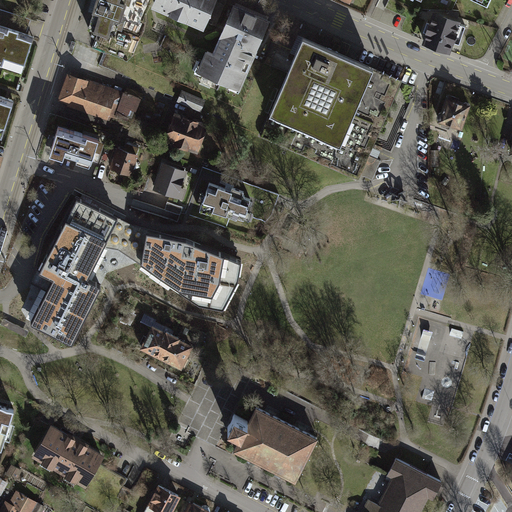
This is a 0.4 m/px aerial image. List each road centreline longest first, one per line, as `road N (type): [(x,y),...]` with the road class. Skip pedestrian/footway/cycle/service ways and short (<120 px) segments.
road 1 (secondary): [(0,214),(64,0)]
road 2 (tertiary): [(297,0),(479,77)]
road 3 (residential): [(454,511),(511,364)]
road 4 (residential): [(262,511),(121,442)]
road 5 (unknown): [(50,44),(72,63),(169,97)]
